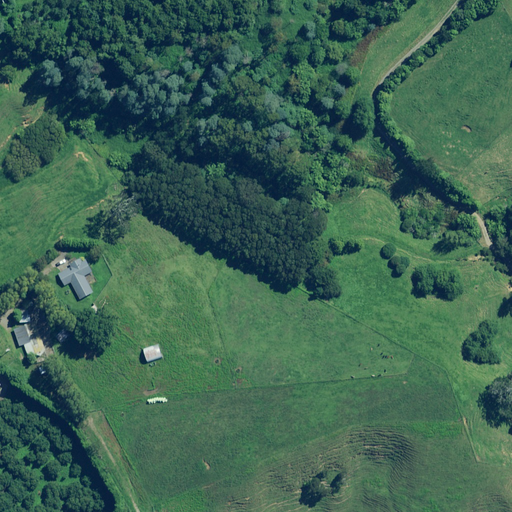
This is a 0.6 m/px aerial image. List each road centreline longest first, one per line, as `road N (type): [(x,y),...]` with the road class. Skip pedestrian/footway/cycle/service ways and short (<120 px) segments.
road 1 (track): [(48,347),(32,292),(48,228),(87,198),(171,157),(258,0)]
road 2 (track): [(457,0),(380,81),(378,141),(456,198),(511,276)]
road 3 (track): [(138,511),(48,347)]
